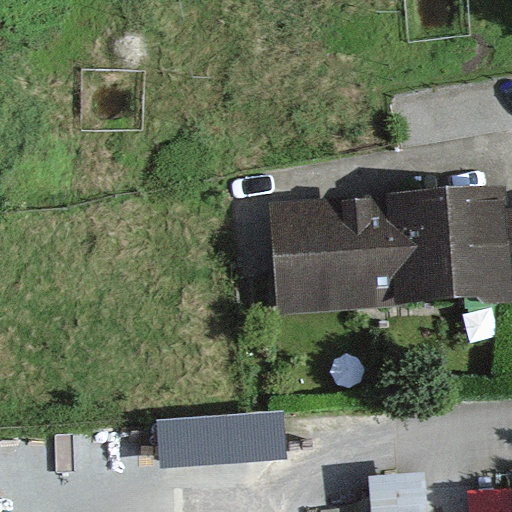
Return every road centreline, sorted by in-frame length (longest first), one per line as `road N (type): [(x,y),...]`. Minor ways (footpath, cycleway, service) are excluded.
road 1 (residential): [(511,140),(369,152)]
road 2 (residential): [(511,422),(372,433)]
